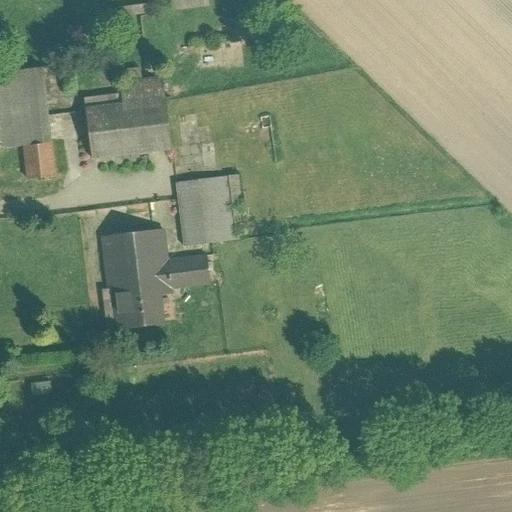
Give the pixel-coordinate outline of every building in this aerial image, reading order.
[(145,65),(129,67),(131,81),(147,79),(145,65)] [(47,68),(0,72),(0,175),(32,173),(33,179),(57,176),(47,68)] [(129,105),(90,110),(96,157),(177,147),(168,77),(147,79),(131,81),(126,82),(129,105)] [(236,175),(181,182),(189,245),(244,238),(236,175)] [(168,229),(108,236),(120,330),(174,324),(170,294),(177,293),(176,288),(214,283),(211,255),(172,260),(168,229)]
